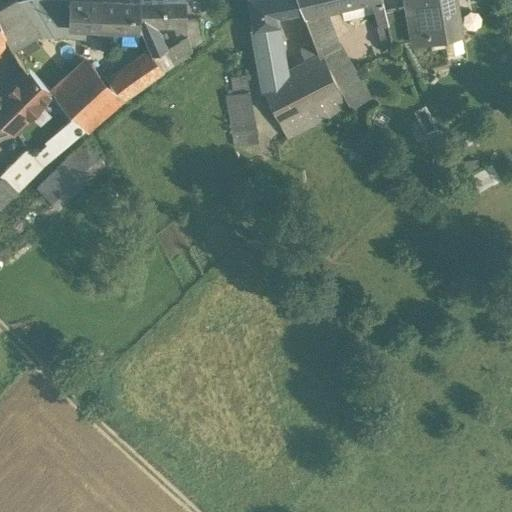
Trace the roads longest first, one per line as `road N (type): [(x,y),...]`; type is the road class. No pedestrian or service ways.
road 1 (track): [(244,0),(264,128),(381,451),(335,511)]
road 2 (track): [(184,511),(0,331)]
